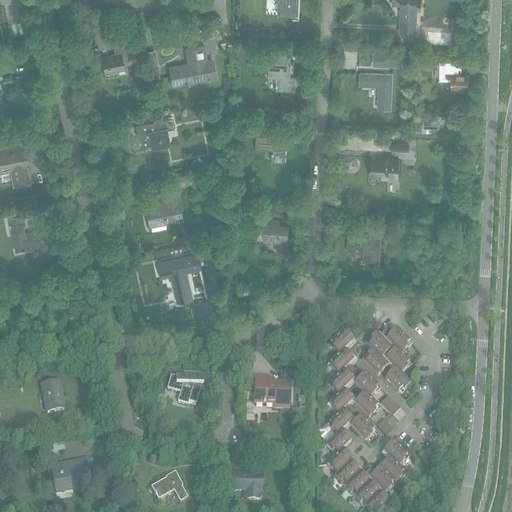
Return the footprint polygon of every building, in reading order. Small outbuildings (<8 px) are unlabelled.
[(297,15),(297,0),(278,0),(278,14),(297,15)] [(392,0),(392,3),(401,4),(400,33),(415,34),(416,5),(420,5),(420,0),(392,0)] [(123,61),(130,60),(127,46),(114,47),(113,55),(108,56),(107,52),(100,53),(104,76),(118,74),(117,69),(124,68),(123,61)] [(176,85),(216,77),(214,68),(208,70),(203,46),(186,50),(188,64),(169,68),(171,77),(174,76),(176,85)] [(295,91),(296,79),(290,78),(291,63),(290,63),(290,54),(278,53),(277,63),(269,62),(268,78),(277,79),(276,90),(295,91)] [(400,64),(401,54),(375,53),(375,65),(391,66),(391,63),(400,64)] [(451,81),(451,91),(460,91),(460,87),(469,87),(469,74),(461,74),(462,62),(440,61),(439,80),(451,81)] [(391,101),(392,75),(368,74),(367,86),(380,86),(379,100),(391,101)] [(132,140),(134,150),(151,147),(151,149),(162,147),(160,140),(168,138),(167,130),(174,128),(172,118),(135,125),(137,135),(141,134),(142,138),(132,140)] [(440,120),(423,120),(423,127),(439,128),(440,120)] [(290,142),(291,135),(256,133),(255,149),(272,150),(271,161),(285,162),(286,142),(290,142)] [(373,158),(372,173),(381,174),(381,179),(389,180),(389,178),(397,178),(398,158),(403,158),(403,153),(408,153),(408,145),(393,144),(393,152),(394,152),(394,157),(389,157),(388,159),(373,158)] [(14,186),(29,183),(22,145),(0,149),(0,172),(11,170),(14,186)] [(220,171),(190,176),(192,187),(222,183),(220,171)] [(176,190),(162,193),(161,193),(163,203),(145,207),(149,227),(166,223),(165,219),(166,218),(166,217),(181,214),(176,190)] [(10,226),(15,251),(37,248),(39,258),(50,256),(45,230),(24,234),(23,224),(25,224),(23,215),(9,218),(11,226),(10,226)] [(287,253),(288,227),(275,227),(276,220),(260,219),(260,226),(265,227),(264,241),(278,242),(277,252),(287,253)] [(365,260),(368,260),(378,261),(379,236),(383,236),(383,229),(370,229),(370,235),(349,234),(348,251),(365,251),(365,260)] [(203,243),(206,259),(222,256),(218,240),(203,243)] [(197,254),(157,263),(160,274),(171,272),(178,302),(192,299),(185,269),(200,266),(197,254)] [(396,330),(386,340),(396,349),(401,355),(411,346),(396,330)] [(328,346),(338,356),(343,351),(344,351),(354,341),(344,331),(328,346)] [(377,335),(368,343),(366,345),(373,352),(374,351),(381,359),(391,350),(384,342),(377,335)] [(385,359),(396,370),(401,375),(411,365),(401,355),(396,349),(385,359)] [(328,365),(338,375),(343,370),(344,371),(354,361),(344,351),(343,351),(338,356),(328,365)] [(388,367),(381,359),(374,351),(373,352),(363,361),(378,377),(388,367)] [(354,381),(344,371),(343,370),(338,375),(327,386),(337,396),(343,391),(354,381)] [(411,385),(401,375),(396,370),(386,380),(400,395),(411,385)] [(355,384),(365,394),(370,399),(380,389),(365,374),(355,384)] [(203,385),(203,377),(176,376),(176,377),(170,376),(167,389),(180,393),(177,402),(187,405),(188,402),(196,404),(201,385),(203,385)] [(289,409),(290,383),(281,383),(281,387),(269,387),(269,378),(255,378),(255,404),(274,404),(273,409),(289,409)] [(47,413),(64,410),(58,382),(42,386),(47,413)] [(327,406),(337,416),(342,411),(343,411),(353,401),(343,391),(337,396),(327,406)] [(380,409),(370,399),(365,394),(354,404),(369,419),(380,409)] [(399,423),(406,416),(388,397),(380,405),(390,415),(377,427),(386,437),(392,431),(386,424),(393,417),(399,423)] [(352,421),(343,411),(342,411),(337,416),(327,426),(337,436),(341,432),(352,421)] [(365,442),(368,440),(376,433),(361,417),(351,427),(365,442)] [(326,446),(336,456),(342,450),(342,451),(351,442),(341,432),(337,436),(326,446)] [(399,467),(409,458),(394,442),(383,453),(390,459),(399,468),(399,467)] [(49,459),(59,457),(58,450),(48,452),(49,459)] [(327,465),(336,475),(350,462),(350,463),(352,461),(342,451),(342,450),(336,456),(327,465)] [(390,459),(380,469),(395,485),(406,474),(399,467),(399,468),(390,459)] [(56,493),(93,486),(88,461),(51,468),(56,493)] [(334,478),(344,488),(360,473),(350,463),(350,462),(336,475),(334,478)] [(380,469),(370,479),(385,495),(395,485),(380,469)] [(180,503),(188,498),(182,488),(183,487),(175,472),(169,476),(170,477),(151,488),(158,500),(174,492),(180,503)] [(344,488),(354,498),(370,483),(360,473),(344,488)] [(262,492),(262,476),(230,476),(230,491),(245,492),(244,500),(261,500),(261,492),(262,492)] [(354,498),(364,508),(379,493),(370,483),(354,498)] [(380,511),(389,503),(379,493),(364,508),(367,511),(380,511)]
